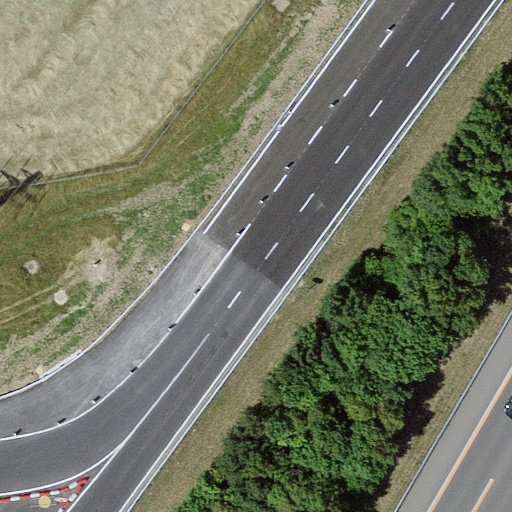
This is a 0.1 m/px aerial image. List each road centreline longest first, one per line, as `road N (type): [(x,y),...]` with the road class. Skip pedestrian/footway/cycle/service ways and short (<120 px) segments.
road 1 (motorway): [(458,0),(235,304)]
road 2 (motorway): [(235,304),(107,430),(59,460),(0,479)]
road 3 (motorway): [(235,304),(99,511)]
